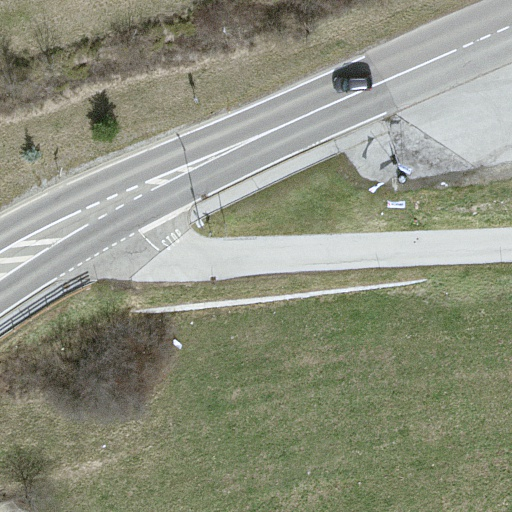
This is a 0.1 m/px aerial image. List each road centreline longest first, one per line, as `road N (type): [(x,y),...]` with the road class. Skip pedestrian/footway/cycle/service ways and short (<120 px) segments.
road 1 (secondary): [(112,210),(511,40)]
road 2 (residential): [(112,210),(193,254),(511,234)]
road 3 (secondary): [(0,283),(112,210)]
